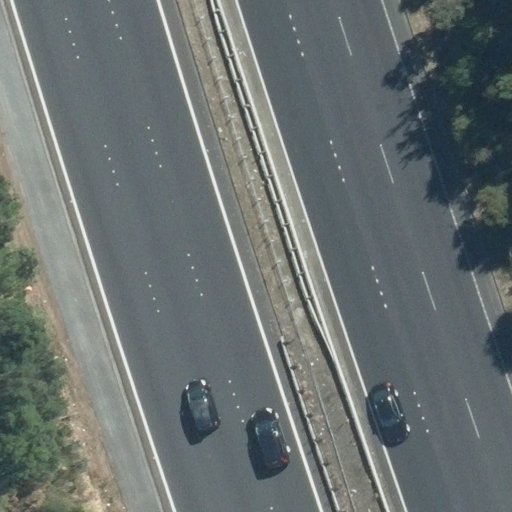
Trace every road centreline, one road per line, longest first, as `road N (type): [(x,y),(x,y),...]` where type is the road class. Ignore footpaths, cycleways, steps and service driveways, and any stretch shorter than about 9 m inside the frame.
road 1 (motorway): [(273,0),(331,212),(443,511)]
road 2 (motorway): [(242,511),(146,250),(75,0)]
